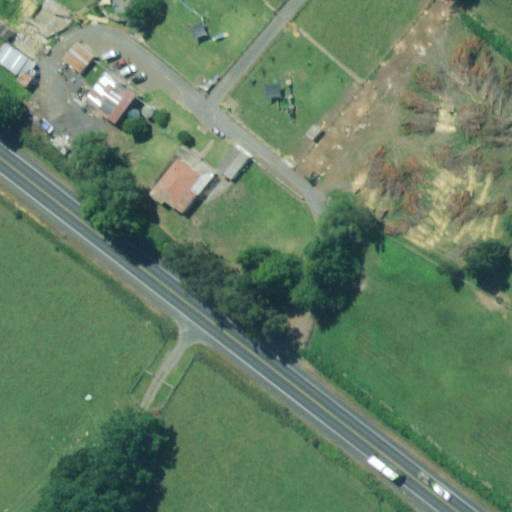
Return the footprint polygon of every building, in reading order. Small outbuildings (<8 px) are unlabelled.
[(18,33),(0,21),(0,34),(11,42),(18,33)] [(16,42),(2,60),(24,77),(22,80),(32,88),(39,79),(33,74),(42,61),(16,42)] [(99,56),(83,43),(69,61),(85,74),(99,56)] [(143,99),(111,73),(90,99),(123,124),(143,99)] [(253,158),(239,147),(221,168),(235,180),(253,158)] [(213,181),(184,159),(157,196),(169,204),(171,201),(188,214),(213,181)]
